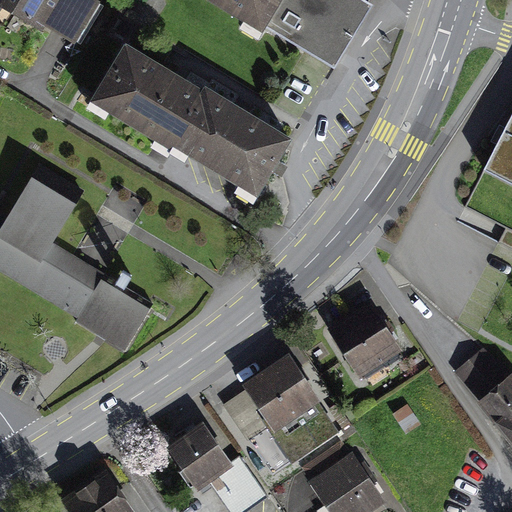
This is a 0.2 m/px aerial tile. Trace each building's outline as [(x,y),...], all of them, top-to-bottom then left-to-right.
[(77,46),(101,4),(93,0),(0,0),(0,13),(1,11),(42,33),(44,29),(77,46)] [(203,0),(262,36),(267,30),(335,70),(361,27),(374,7),(362,0),(203,0)] [(125,46),(90,105),(171,153),(173,150),(256,200),(292,143),(204,88),(202,91),(125,46)] [(511,118),(484,173),(511,185),(511,118)] [(85,192),(40,165),(9,217),(0,212),(0,273),(77,320),(75,323),(125,353),(153,305),(128,289),(132,282),(121,275),(117,282),(53,244),(85,192)] [(326,332),(359,379),(403,352),(371,303),(326,332)] [(511,372),(483,350),(455,373),(476,407),(511,449),(511,372)] [(291,464),(293,468),(340,435),(319,405),(321,403),(289,356),(242,388),(245,392),(223,406),(272,477),(291,464)] [(408,405),(392,415),(406,436),(422,425),(408,405)] [(166,450),(197,495),(209,486),(227,511),(248,511),(269,499),(242,457),(231,465),(203,424),(166,450)] [(309,484),(327,511),(373,511),(387,502),(353,454),(351,455),(341,440),(302,469),(311,482),(309,484)] [(60,502),(67,511),(133,511),(105,471),(60,502)]
